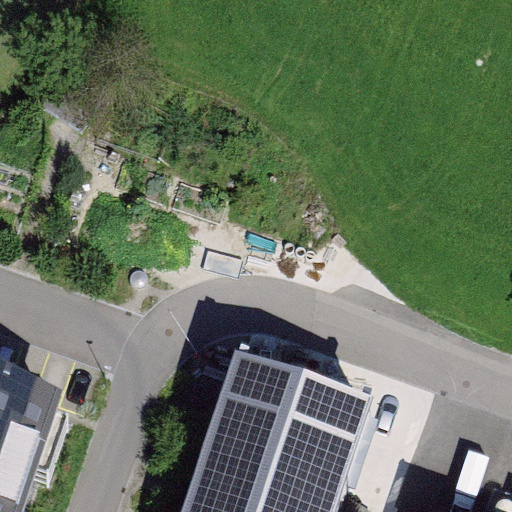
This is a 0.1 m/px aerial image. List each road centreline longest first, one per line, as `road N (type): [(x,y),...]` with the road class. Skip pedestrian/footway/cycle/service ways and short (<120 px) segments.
road 1 (residential): [(251,298),(195,313),(148,354),(92,511)]
road 2 (residential): [(251,298),(511,390)]
